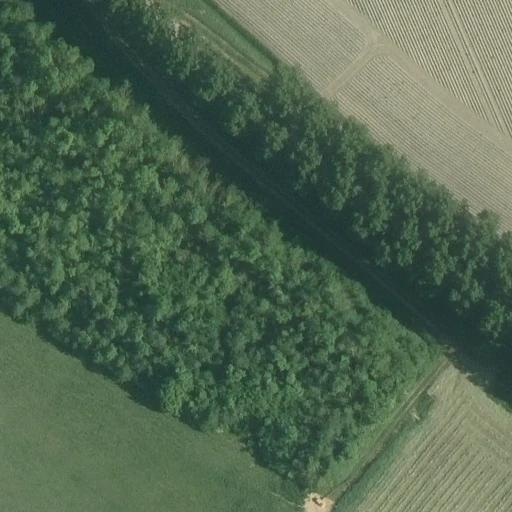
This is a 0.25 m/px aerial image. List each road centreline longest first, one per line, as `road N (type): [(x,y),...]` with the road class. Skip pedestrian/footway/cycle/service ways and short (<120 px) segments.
road 1 (track): [(88,0),(158,86),(226,149),(455,335)]
road 2 (tertiary): [(511,315),(279,132),(141,0)]
road 3 (track): [(511,377),(455,335),(311,511)]
road 4 (track): [(160,19),(183,15),(303,103),(326,87)]
